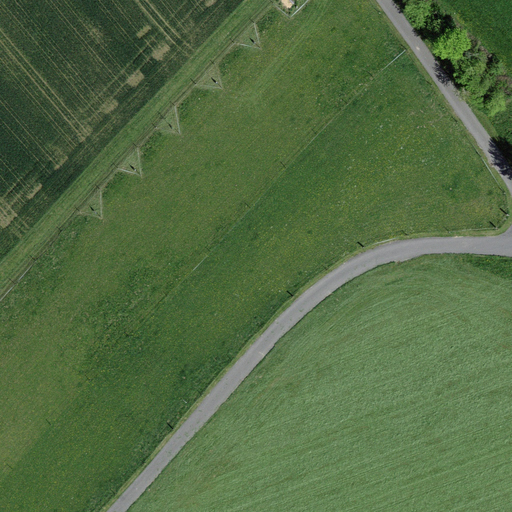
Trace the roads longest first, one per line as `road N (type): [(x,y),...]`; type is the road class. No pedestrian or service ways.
road 1 (track): [(114,511),(287,318),(351,265),(412,245),(511,243)]
road 2 (unclassified): [(511,179),(382,0)]
